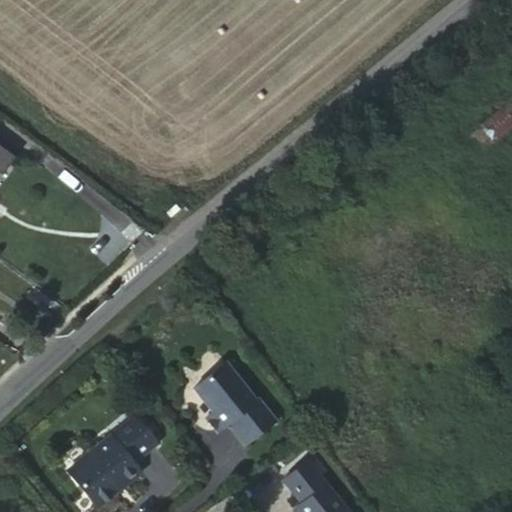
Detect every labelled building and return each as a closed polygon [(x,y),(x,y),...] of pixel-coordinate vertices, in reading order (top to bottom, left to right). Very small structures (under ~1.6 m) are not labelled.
[(511,127),(511,102),(472,135),(485,150),(511,127)] [(0,171),(9,158),(0,151),(0,171)] [(181,210),(177,205),(168,213),(172,218),(181,210)] [(241,450),(272,425),(254,403),(252,404),(222,366),(190,391),(209,415),(202,421),(214,436),(224,428),(241,450)] [(153,448),(131,421),(64,474),(93,511),(114,495),(111,491),(134,473),(129,468),(153,448)] [(341,511),(304,464),(281,483),(299,506),(292,511),(291,511),(341,511)]
